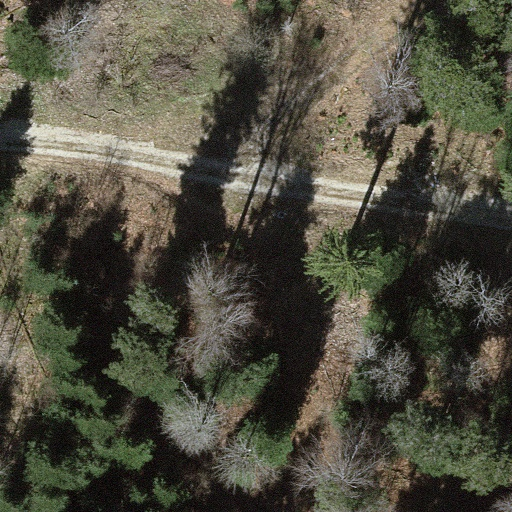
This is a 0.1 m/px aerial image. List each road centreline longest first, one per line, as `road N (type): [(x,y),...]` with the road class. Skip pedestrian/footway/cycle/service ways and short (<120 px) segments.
road 1 (track): [(0,128),(224,141),(511,185)]
road 2 (track): [(224,141),(379,0)]
